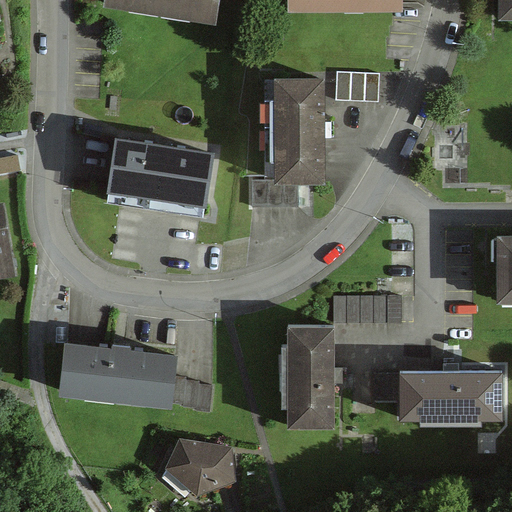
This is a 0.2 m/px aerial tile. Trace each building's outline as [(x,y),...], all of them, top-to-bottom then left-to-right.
[(220,0),(105,0),(104,7),(217,25),(220,0)] [(398,0),(291,0),(292,16),(398,17),(398,0)] [(511,0),(494,0),(495,17),(511,16),(511,0)] [(0,42),(9,41),(3,2),(0,2),(0,42)] [(323,77),(273,78),(274,184),(324,183),(323,77)] [(215,154),(112,139),(104,192),(208,207),(215,154)] [(0,274),(11,273),(0,211),(0,274)] [(511,238),(497,238),(496,301),(511,301),(511,238)] [(334,327),(286,327),(287,429),(335,429),(334,327)] [(172,344),(68,334),(63,378),(168,389),(172,344)] [(504,373),(401,374),(401,421),(505,419),(504,373)] [(179,375),(173,401),(210,409),(216,384),(179,375)] [(230,451),(177,445),(157,476),(188,505),(239,485),(230,451)]
